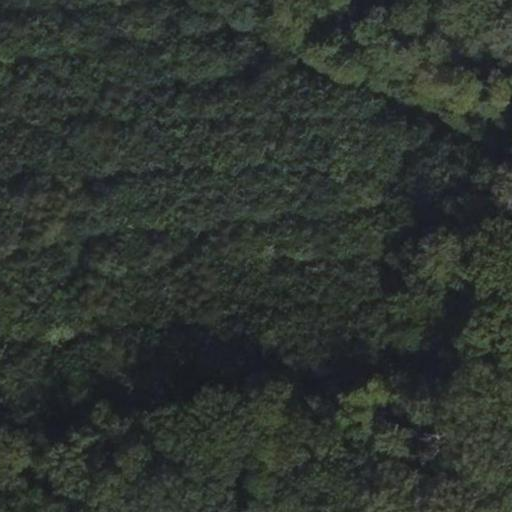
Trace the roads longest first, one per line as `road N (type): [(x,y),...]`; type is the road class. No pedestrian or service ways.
road 1 (track): [(511,343),(0,408)]
road 2 (track): [(511,158),(193,0)]
